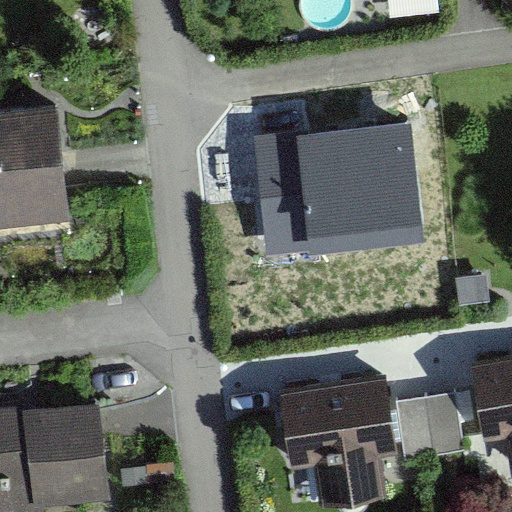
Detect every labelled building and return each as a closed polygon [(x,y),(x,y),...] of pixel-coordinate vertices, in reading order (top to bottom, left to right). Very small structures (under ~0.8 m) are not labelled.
[(71,105),(0,110),(0,239),(81,233),(71,105)] [(426,125),(269,145),(285,275),(443,256),(426,125)] [(511,358),(486,361),(499,494),(511,493),(511,358)] [(397,379),(292,393),(308,511),(413,497),(397,379)] [(414,389),(414,443),(466,443),(466,389),(414,389)] [(101,401),(0,412),(0,511),(103,511),(114,511),(101,401)]
